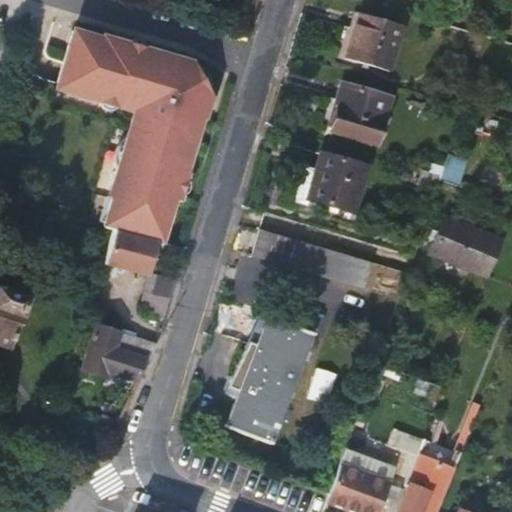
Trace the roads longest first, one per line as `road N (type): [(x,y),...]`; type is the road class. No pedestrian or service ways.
road 1 (residential): [(264,56),(150,434),(152,459)]
road 2 (residential): [(264,56),(76,0)]
